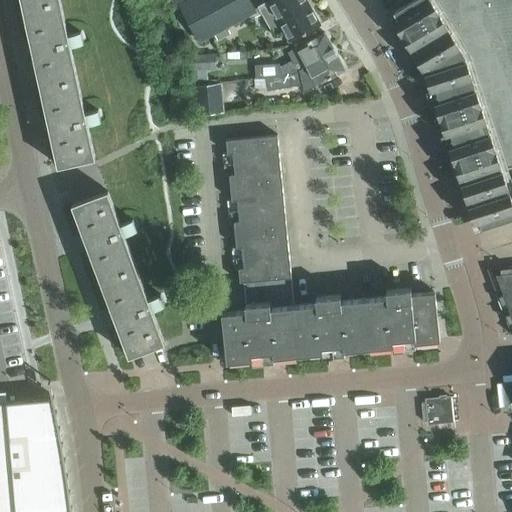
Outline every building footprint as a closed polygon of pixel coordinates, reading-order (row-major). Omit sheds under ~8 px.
[(67,33),(60,0),(57,0),(24,7),(41,86),(77,78),(70,44),(83,41),(81,30),(67,33)] [(226,25),(255,9),(249,0),(172,0),(184,22),(187,19),(198,40),(214,31),(226,25)] [(290,41),(320,24),(306,0),(270,0),(259,6),(275,34),(283,30),(290,41)] [(511,0),(411,0),(394,11),(398,17),(393,20),(425,73),(476,229),(511,217),(511,0)] [(226,25),(214,31),(218,39),(230,32),(226,25)] [(298,71),(335,50),(325,32),(294,48),(302,62),(297,65),(294,59),(280,67),(283,72),(298,71)] [(345,69),(335,50),(298,71),(283,72),(283,75),(286,86),(302,83),(300,75),(307,71),(315,85),(345,69)] [(215,67),(214,53),(189,55),(190,69),(215,67)] [(266,78),(268,89),(286,86),(283,75),(266,78)] [(85,111),(77,78),(41,86),(58,164),(95,157),(87,122),(100,120),(98,108),(85,111)] [(224,112),(222,82),(192,85),(194,114),(224,112)] [(245,303),(246,309),(294,304),(277,134),(225,139),(240,281),(243,280),(246,303),(245,303)] [(120,223),(108,190),(73,203),(101,279),(136,266),(124,234),(136,229),(132,218),(120,223)] [(511,265),(489,269),(506,317),(511,332),(511,265)] [(148,298),(136,266),(101,279),(129,355),(164,341),(152,309),(164,304),(160,293),(148,298)] [(439,339),(436,307),(434,291),(411,293),(411,287),(386,290),(387,295),(341,300),(340,294),(316,296),(316,302),(294,304),(246,309),(223,311),(228,359),(439,339)] [(505,410),(511,408),(511,384),(503,386),(505,410)] [(428,423),(452,420),(450,397),(426,399),(428,423)] [(9,416),(0,416),(0,511),(70,511),(71,510),(68,488),(65,466),(61,444),(59,433),(11,437),(9,416)]
